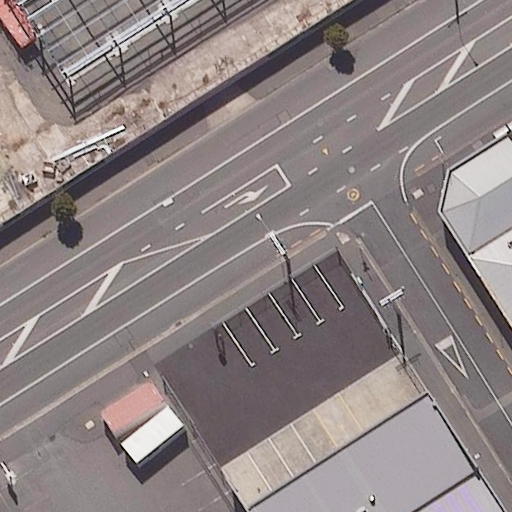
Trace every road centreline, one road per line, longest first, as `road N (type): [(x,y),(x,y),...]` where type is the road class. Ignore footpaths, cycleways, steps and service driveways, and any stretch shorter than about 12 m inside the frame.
road 1 (tertiary): [(341,152),(0,354)]
road 2 (residential): [(511,424),(341,152)]
road 3 (tertiary): [(511,31),(411,95),(341,152)]
